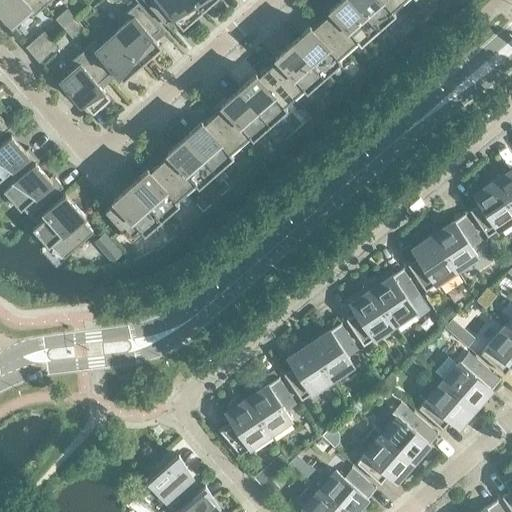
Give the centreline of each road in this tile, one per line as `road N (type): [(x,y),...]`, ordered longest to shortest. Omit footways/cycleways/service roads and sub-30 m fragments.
road 1 (tertiary): [(9,365),(143,344),(192,318),(511,42)]
road 2 (residential): [(258,511),(187,424),(195,394),(511,120)]
road 3 (residential): [(0,53),(73,139),(95,146),(117,138),(275,0)]
road 4 (residential): [(414,511),(511,422)]
